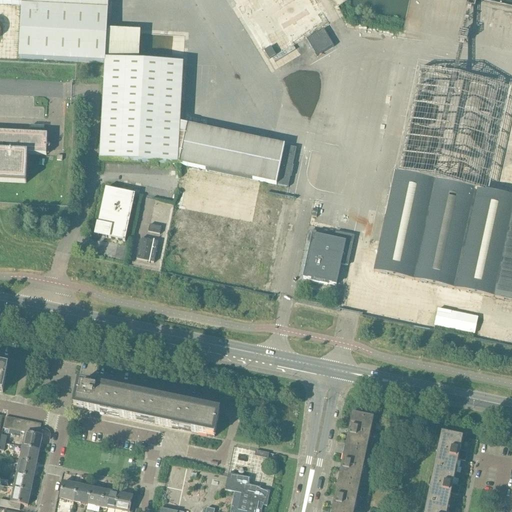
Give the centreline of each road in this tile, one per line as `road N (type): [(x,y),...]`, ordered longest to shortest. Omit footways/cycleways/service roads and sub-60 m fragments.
road 1 (unknown): [(307,142),(383,159),(407,43),(363,38),(262,85)]
road 2 (tertiary): [(334,369),(0,299)]
road 3 (tertiary): [(511,407),(334,369)]
road 4 (unknown): [(214,12),(201,57),(203,106),(224,126),(271,134)]
road 5 (residential): [(304,511),(334,369)]
